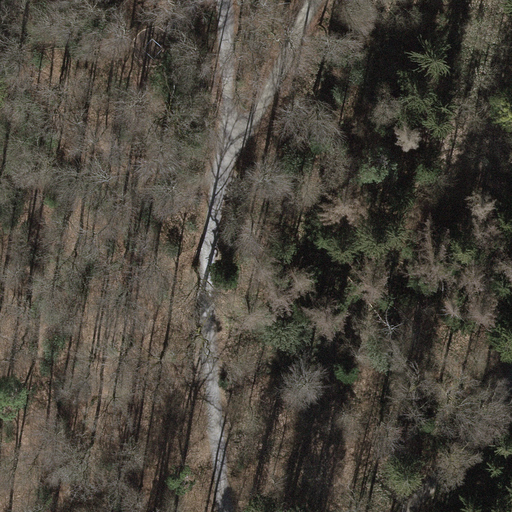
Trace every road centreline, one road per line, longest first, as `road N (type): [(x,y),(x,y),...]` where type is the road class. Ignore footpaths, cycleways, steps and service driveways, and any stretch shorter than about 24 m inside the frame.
road 1 (track): [(228,135),(208,250),(206,364),(225,511)]
road 2 (track): [(410,511),(511,381)]
road 3 (track): [(228,135),(257,113),(312,0)]
